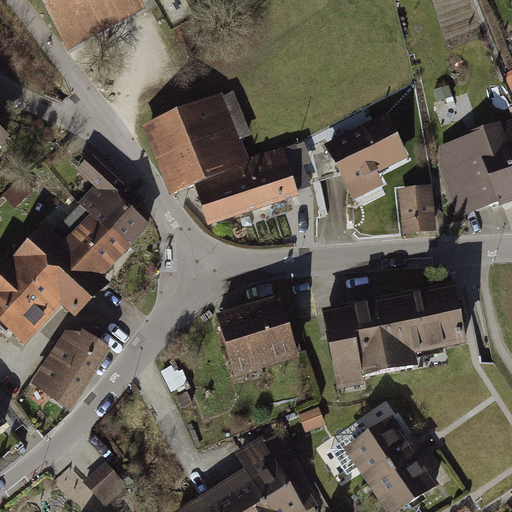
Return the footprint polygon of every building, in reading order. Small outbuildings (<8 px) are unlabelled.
[(42,0),(72,52),(155,5),(152,0),(42,0)] [(173,193),(198,184),(250,164),(223,95),(146,124),(173,193)] [(388,113),(326,145),(356,203),(388,186),(383,176),(413,160),(388,113)] [(511,123),(436,152),(462,221),(511,202),(511,123)] [(0,150),(13,136),(0,124),(0,150)] [(285,151),(250,164),(198,184),(215,226),(299,194),(298,191),(312,185),(298,149),(286,153),(285,151)] [(99,190),(86,204),(134,248),(152,228),(137,215),(147,204),(93,156),(78,172),(99,190)] [(435,190),(401,191),(404,239),(437,238),(435,190)] [(106,279),(134,248),(86,204),(56,238),(43,226),(0,273),(0,324),(29,351),(67,309),(78,319),(110,284),(106,279)] [(453,291),(325,316),(338,385),(416,370),(414,357),(464,347),(453,291)] [(221,319),(241,381),(299,363),(280,301),(221,319)] [(68,332),(33,387),(73,412),(113,349),(87,332),(82,340),(68,332)] [(356,453),(378,493),(426,467),(404,427),(356,453)] [(308,511),(275,461),(241,483),(260,511),(308,511)] [(113,464),(88,479),(104,507),(129,493),(113,464)] [(435,511),(448,506),(426,467),(378,493),(388,511),(435,511)] [(260,511),(241,483),(196,511),(260,511)]
